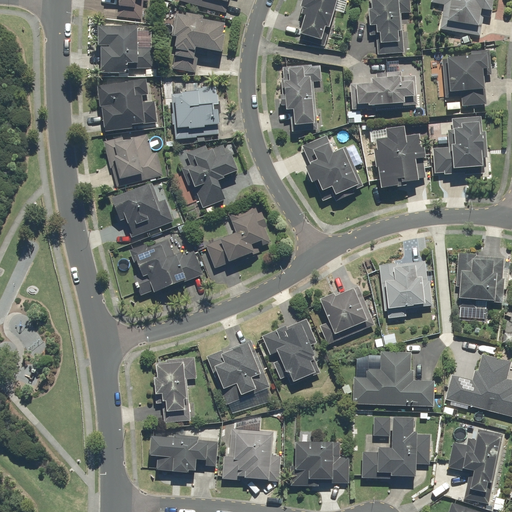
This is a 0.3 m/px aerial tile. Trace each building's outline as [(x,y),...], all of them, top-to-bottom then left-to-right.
[(120,0),(118,17),(142,19),(144,0),(120,0)] [(180,0),(181,0),(228,13),(231,0),(180,0)] [(326,46),(339,0),(304,0),(302,7),(305,8),(304,13),(307,14),(300,38),(326,46)] [(371,0),(373,26),(378,26),(380,54),(405,52),(402,13),(412,12),(411,0),(371,0)] [(432,0),(433,2),(446,4),(441,30),(481,36),(485,10),(494,11),(495,0),(432,0)] [(226,34),(228,23),(205,19),(205,15),(177,11),(173,36),(178,37),(172,70),(196,73),(200,49),(225,53),(228,34),(226,34)] [(140,26),(101,26),(101,45),(104,45),(104,74),(140,74),(140,68),(155,68),(155,47),(140,47),(140,26)] [(473,55),(443,57),(446,100),(462,99),(463,106),(489,104),(487,75),(493,75),(491,49),(472,50),(473,55)] [(323,81),(322,64),(284,67),(285,78),(282,78),(285,106),(288,106),(289,110),(291,110),(293,132),(319,129),(314,82),(323,81)] [(351,84),(353,109),(418,104),(416,75),(404,76),(403,71),(378,73),(379,78),(372,79),(372,82),(351,84)] [(147,80),(100,85),(102,106),(104,106),(108,132),(135,129),(135,124),(158,122),(156,103),(145,104),(144,94),(149,93),(147,80)] [(187,92),(173,93),(175,113),(173,113),(174,125),(176,124),(178,139),(221,136),(220,124),(223,124),(221,94),(218,94),(217,85),(187,87),(187,92)] [(482,116),(453,118),(454,129),(449,130),(450,147),(435,148),(437,172),(446,172),(446,176),(487,173),(486,158),(489,158),(487,131),(483,131),(482,116)] [(438,122),(428,122),(428,135),(438,135),(438,122)] [(389,138),(378,139),(380,150),(376,150),(378,168),(381,167),(384,188),(428,181),(424,158),(428,158),(426,146),(423,147),(420,133),(408,135),(406,125),(388,128),(389,138)] [(124,136),(104,141),(116,188),(165,176),(159,152),(153,154),(148,133),(132,137),(133,139),(125,141),(124,136)] [(328,135),(303,146),(311,165),(307,167),(314,183),(317,182),(325,201),(335,197),(337,201),(356,193),(355,190),(365,186),(347,146),(335,151),(328,135)] [(207,145),(187,152),(192,164),(182,168),(189,186),(194,184),(204,208),(228,199),(221,180),(227,178),(226,176),(241,170),(234,153),(228,155),(224,145),(209,151),(207,145)] [(127,219),(133,237),(174,221),(166,200),(160,202),(153,183),(113,199),(121,221),(127,219)] [(207,244),(216,268),(259,252),(257,248),(271,243),(266,227),(269,226),(263,211),(260,212),(257,204),(231,213),(238,232),(207,244)] [(148,243),(131,250),(140,274),(134,276),(142,297),(204,274),(195,251),(184,255),(183,252),(175,255),(169,239),(149,247),(148,243)] [(506,257),(459,253),(457,286),(460,287),(459,299),(503,303),(506,257)] [(427,259),(381,265),(386,311),(434,306),(431,281),(429,281),(427,259)] [(358,284),(323,299),(332,321),(320,326),(328,345),(375,326),(358,284)] [(308,318),(264,336),(272,355),(279,352),(282,359),(274,362),(281,380),(289,376),(293,385),(322,373),(315,357),(318,356),(313,345),(318,342),(308,318)] [(511,332),(504,332),(503,344),(511,344),(511,332)] [(397,333),(383,335),(383,337),(385,347),(399,345),(397,333)] [(252,338),(208,356),(228,405),(272,387),(252,338)] [(355,377),(354,404),(435,406),(436,381),(414,380),(415,370),(411,370),(412,352),(382,351),(382,369),(367,369),(367,377),(355,377)] [(453,374),(447,399),(511,416),(511,379),(508,378),(511,365),(511,361),(483,354),(479,371),(476,370),(473,380),(453,374)] [(196,357),(168,360),(168,362),(157,363),(158,377),(155,377),(157,404),(161,403),(163,423),(192,421),(188,379),(198,378),(196,357)] [(344,396),(354,392),(349,382),(340,387),(344,396)] [(457,407),(446,404),(443,414),(454,417),(457,407)] [(431,410),(420,410),(419,420),(430,421),(431,410)] [(417,417),(395,417),(394,447),(381,447),(381,452),(363,451),(363,478),(393,479),(393,475),(418,476),(418,464),(431,464),(432,434),(419,434),(419,431),(417,431),(417,417)] [(392,417),(375,417),(375,435),(391,435),(392,417)] [(275,432),(233,428),(231,456),(226,456),(224,480),(280,484),(282,457),(272,456),(275,432)] [(491,503),(504,433),(479,428),(477,439),(469,438),(468,445),(453,442),(448,467),(463,470),(463,473),(471,475),(466,499),(491,503)] [(175,437),(153,435),(151,460),(159,461),(158,470),(197,474),(198,465),(216,466),(218,441),(200,440),(200,436),(176,434),(175,437)] [(341,442),(297,442),(296,466),(292,466),(292,485),(320,486),(320,483),(351,483),(351,458),(341,457),(341,442)] [(504,511),(508,499),(495,496),(492,509),(502,511),(504,511)] [(482,511),(453,502),(449,511),(448,511),(447,511),(482,511)]
